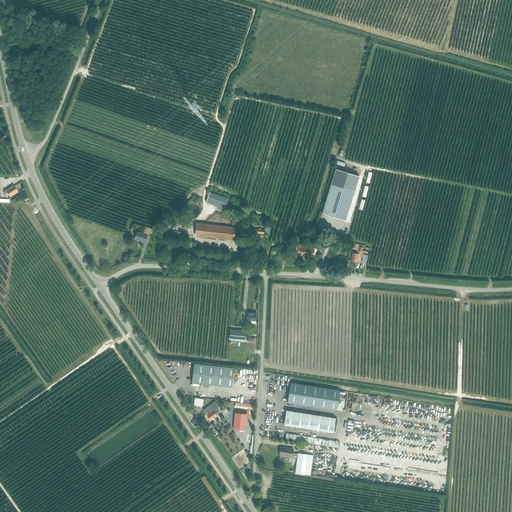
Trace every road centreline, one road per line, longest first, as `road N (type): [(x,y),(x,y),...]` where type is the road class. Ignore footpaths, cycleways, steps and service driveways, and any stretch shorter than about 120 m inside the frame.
road 1 (tertiary): [(252,507),(99,286)]
road 2 (unclassified): [(266,273),(511,288)]
road 3 (unclassified): [(266,273),(252,507)]
road 4 (unclassified): [(24,150),(44,141),(101,0)]
road 5 (unclassified): [(99,286),(136,266),(266,273)]
road 6 (tertiary): [(99,286),(43,198),(24,150)]
